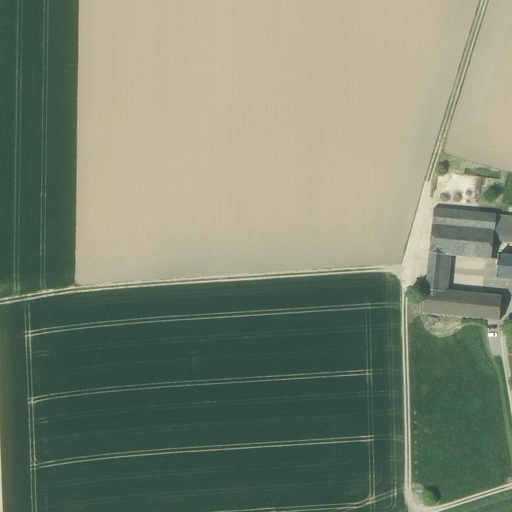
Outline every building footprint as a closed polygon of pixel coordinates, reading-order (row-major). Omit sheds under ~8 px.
[(434,210),(432,227),(494,232),(496,216),(434,210)] [(511,216),(496,216),(494,232),(493,242),(511,243),(511,257),(498,256),(496,279),(511,280),(511,216)] [(432,227),(428,264),(450,266),(451,257),(490,260),(492,253),(493,242),(494,232),(432,227)] [(428,264),(427,274),(449,276),(450,266),(428,264)] [(448,291),(449,276),(427,274),(423,314),(493,321),(499,321),(502,297),(448,291)]
